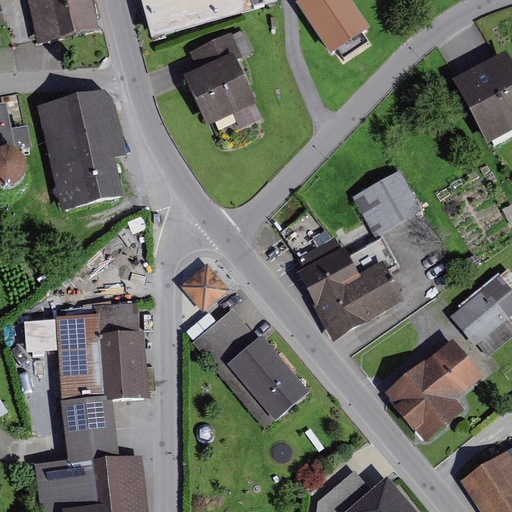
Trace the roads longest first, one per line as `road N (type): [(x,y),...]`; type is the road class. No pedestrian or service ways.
road 1 (residential): [(497,0),(408,60),(232,237)]
road 2 (residential): [(458,511),(232,237)]
road 3 (residential): [(169,511),(172,263),(184,234),(211,211)]
road 4 (residential): [(211,211),(169,152),(139,72)]
road 5 (residential): [(0,87),(139,72)]
